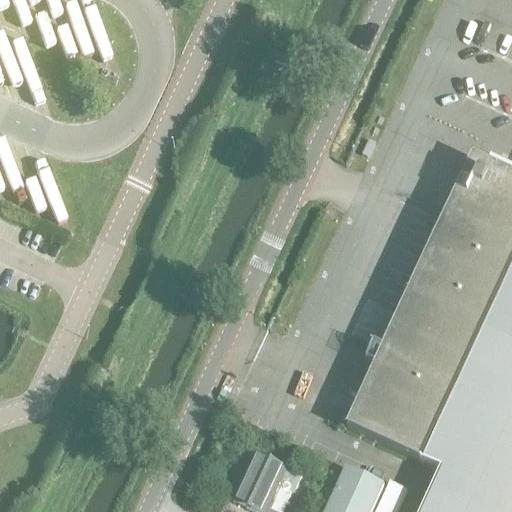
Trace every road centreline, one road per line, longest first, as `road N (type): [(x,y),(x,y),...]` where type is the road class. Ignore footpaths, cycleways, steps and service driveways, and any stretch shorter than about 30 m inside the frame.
road 1 (unclassified): [(148,511),(389,0)]
road 2 (unclassified): [(0,420),(34,406),(224,0)]
road 3 (unknown): [(231,335),(298,357),(319,338),(380,199)]
road 4 (unknown): [(380,199),(471,0)]
